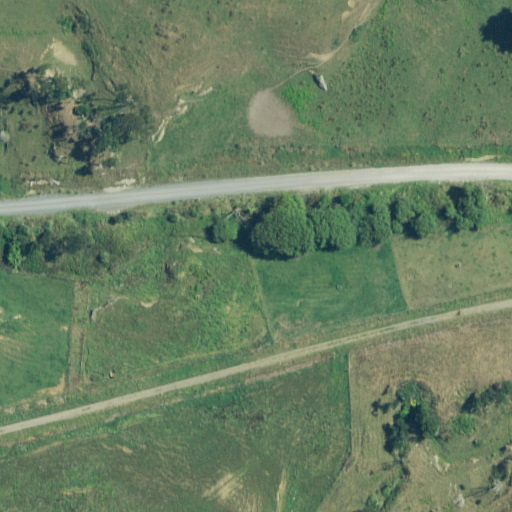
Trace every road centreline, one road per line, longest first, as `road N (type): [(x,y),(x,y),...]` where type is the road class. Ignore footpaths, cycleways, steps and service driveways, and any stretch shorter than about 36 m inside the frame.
road 1 (track): [(0,423),(511,287)]
road 2 (unclassified): [(511,169),(0,203)]
